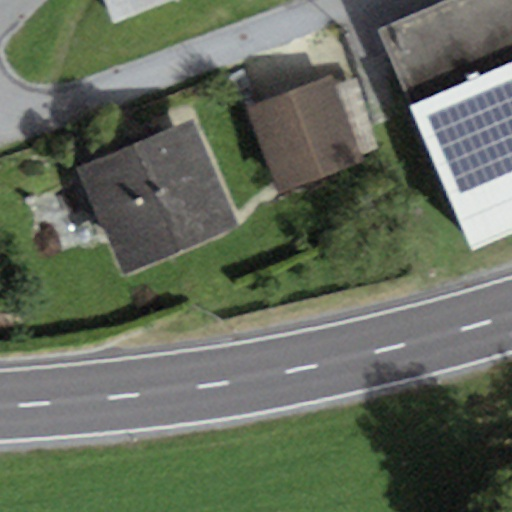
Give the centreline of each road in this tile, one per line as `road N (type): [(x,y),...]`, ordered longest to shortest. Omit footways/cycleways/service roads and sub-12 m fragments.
road 1 (primary): [(0,412),(156,397),(511,316)]
road 2 (residential): [(0,107),(56,117),(348,0)]
